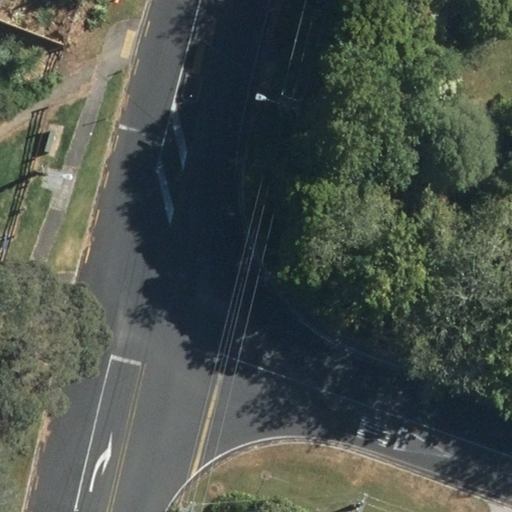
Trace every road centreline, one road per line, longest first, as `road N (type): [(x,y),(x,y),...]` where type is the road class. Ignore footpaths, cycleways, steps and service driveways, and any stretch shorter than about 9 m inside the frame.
road 1 (tertiary): [(179,336),(511,461)]
road 2 (tertiary): [(247,0),(179,336)]
road 3 (tertiary): [(104,320),(196,0)]
road 4 (unclassified): [(58,511),(104,320)]
road 5 (unclassified): [(179,336),(135,511)]
